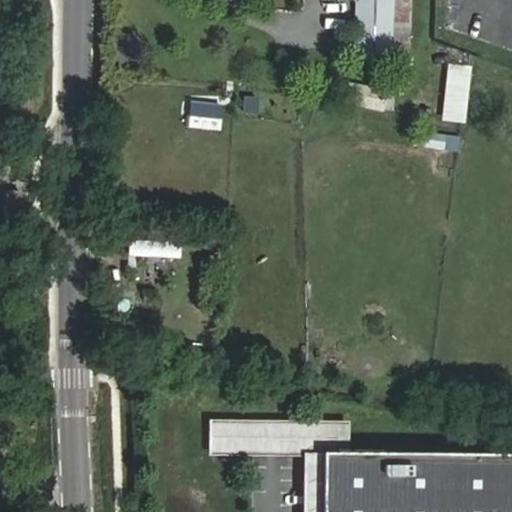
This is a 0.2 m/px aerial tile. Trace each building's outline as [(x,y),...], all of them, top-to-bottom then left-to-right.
[(391,0),(359,0),(356,64),(389,65),(391,0)] [(466,121),(471,69),(447,67),(442,119),(466,121)] [(423,146),(445,147),(445,133),(424,132),(423,146)] [(20,191),(3,192),(4,209),(20,209),(20,191)] [(156,257),(181,257),(181,241),(156,240),(156,257)] [(349,421),(232,419),(232,450),(327,451),(325,511),(511,511),(511,452),(349,451),(349,421)]
